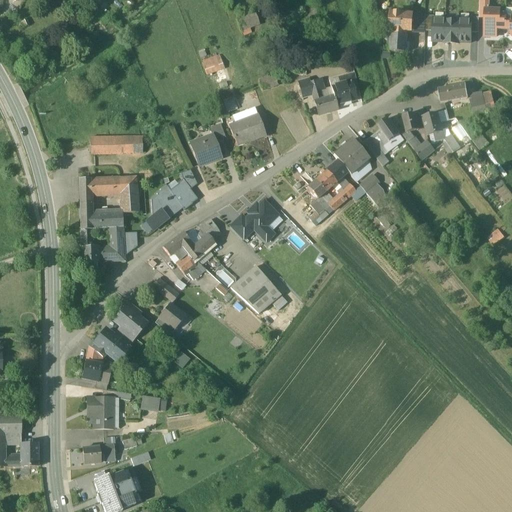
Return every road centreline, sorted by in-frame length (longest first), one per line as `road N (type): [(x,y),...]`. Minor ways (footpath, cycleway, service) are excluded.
road 1 (residential): [(53,351),(65,350),(158,240),(286,158),(418,79),(452,69),(511,72)]
road 2 (track): [(511,442),(312,237)]
road 3 (primary): [(53,351),(43,192),(0,78)]
road 4 (primary): [(60,511),(53,351)]
